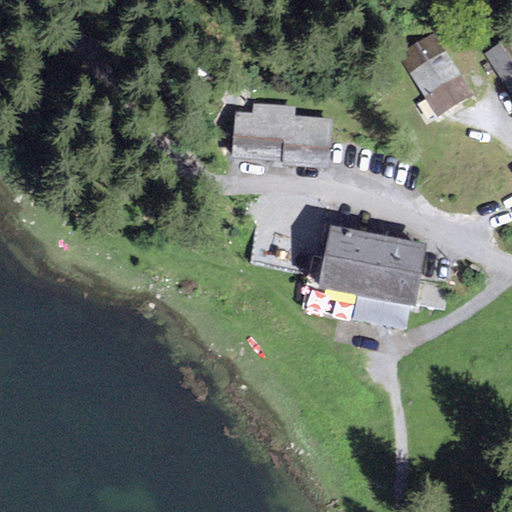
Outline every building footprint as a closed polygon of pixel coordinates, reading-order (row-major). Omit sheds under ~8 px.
[(401,56),(438,115),(471,96),(434,36),(401,56)] [(511,40),(488,56),(511,92),(511,40)] [(285,165),(328,168),(331,124),(292,121),(293,111),(255,108),(255,118),(239,117),(236,158),(285,161),(285,165)] [(303,310),(407,330),(412,304),(416,283),(422,252),(401,248),(368,241),(335,235),(329,267),(321,266),(323,258),(313,256),(303,310)] [(401,248),(401,244),(368,238),(368,241),(401,248)] [(447,289),(416,283),(412,304),(443,310),(447,289)]
